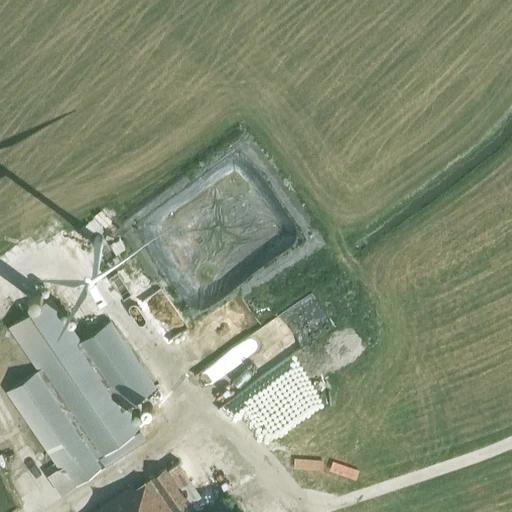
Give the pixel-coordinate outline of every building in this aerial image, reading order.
[(122,264),(116,256),(107,263),(112,270),(122,264)] [(126,407),(156,387),(110,320),(80,340),(50,297),(10,325),(39,368),(8,389),(47,447),(44,450),(57,468),(48,474),(61,494),(77,483),(74,480),(103,460),(100,456),(140,429),(126,407)] [(310,372),(292,380),(303,405),(321,397),(310,372)] [(151,476),(134,487),(132,484),(91,511),(189,511),(196,508),(166,465),(150,476),(151,476)] [(279,477),(254,472),(249,493),(274,498),(279,477)]
